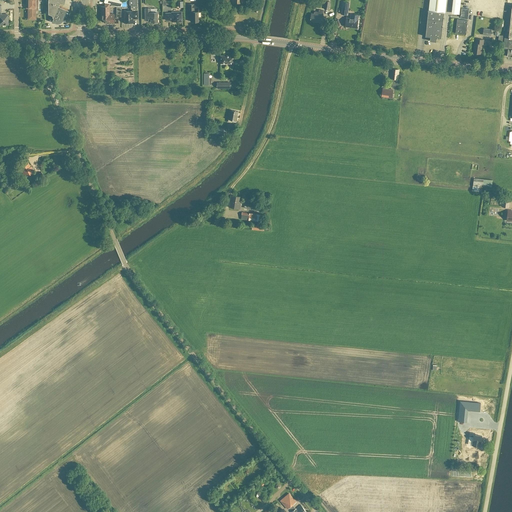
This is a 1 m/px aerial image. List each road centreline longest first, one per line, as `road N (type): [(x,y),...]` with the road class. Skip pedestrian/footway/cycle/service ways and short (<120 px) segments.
road 1 (unclassified): [(314,511),(125,266),(34,40)]
road 2 (tertiary): [(511,70),(287,43)]
road 3 (tertiary): [(87,39),(287,43)]
road 4 (track): [(230,191),(272,124),(291,44)]
road 5 (unclassified): [(485,511),(511,372)]
